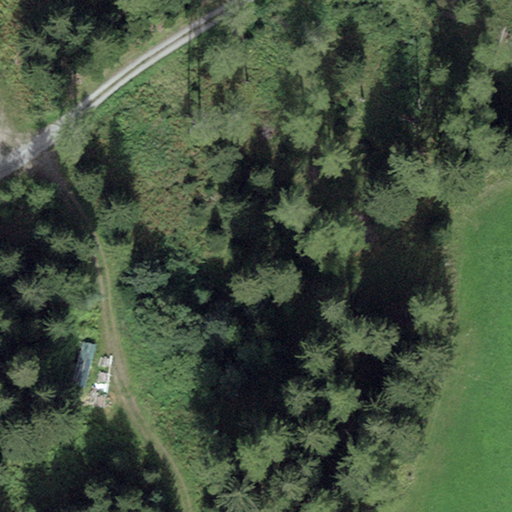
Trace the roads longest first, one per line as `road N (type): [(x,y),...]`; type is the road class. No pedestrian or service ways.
road 1 (track): [(31,146),(83,223),(119,387),(185,488),(190,511)]
road 2 (track): [(250,0),(0,167)]
